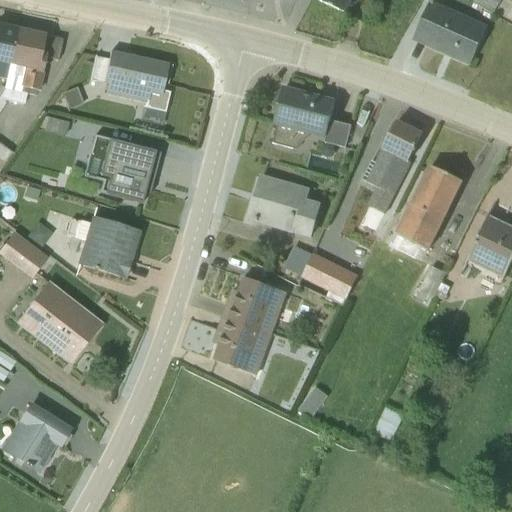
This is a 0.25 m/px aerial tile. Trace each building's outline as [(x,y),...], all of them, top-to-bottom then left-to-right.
[(317,0),(317,2),(346,15),(352,0),(317,0)] [(490,0),(476,0),(473,6),(493,17),(499,5),(490,0)] [(430,4),(412,43),(470,69),(487,28),(430,4)] [(0,82),(3,83),(14,30),(0,27),(0,82)] [(55,62),(59,43),(43,39),(44,37),(14,30),(3,83),(2,91),(0,94),(0,168),(9,155),(0,148),(0,110),(3,105),(4,103),(21,107),(23,96),(33,98),(34,93),(36,94),(43,60),(55,62)] [(106,62),(92,59),(88,83),(105,87),(103,97),(142,105),(139,124),(159,129),(167,95),(159,93),(161,86),(165,87),(169,68),(107,55),(106,62)] [(81,107),(74,90),(60,95),(67,113),(81,107)] [(278,127),(273,146),(296,152),(309,140),(310,137),(326,141),(324,145),(346,151),(351,130),(330,123),(334,105),(321,101),(283,91),(274,126),(278,127)] [(363,183),(380,191),(382,188),(395,194),(412,166),(409,163),(422,136),(397,123),(376,165),(375,165),(372,163),(363,183)] [(157,157),(91,140),(81,179),(100,184),(97,196),(138,206),(144,185),(149,186),(157,157)] [(428,255),(463,185),(429,168),(395,239),(428,255)] [(247,223),(311,241),(321,206),(307,202),(310,191),(260,177),(247,223)] [(511,261),(511,230),(488,219),(466,262),(503,281),(511,261)] [(86,227),(69,222),(64,238),(81,243),(74,267),(121,281),(135,235),(89,220),(86,227)] [(11,236),(0,250),(0,261),(28,281),(43,260),(11,236)] [(312,258),(295,249),(284,270),(302,279),(312,258)] [(356,279),(313,256),(302,279),(345,302),(356,279)] [(415,300),(430,307),(446,276),(431,269),(415,300)] [(232,293),(223,319),(273,336),(286,296),(243,280),(237,295),(232,293)] [(45,284),(12,326),(67,368),(99,326),(45,284)] [(451,290),(441,286),(435,299),(444,303),(451,290)] [(273,336),(223,319),(213,346),(219,348),(214,363),(257,378),(273,336)] [(12,364),(0,356),(0,368),(6,373),(12,364)] [(327,400),(316,391),(299,413),(310,422),(327,400)] [(27,406),(0,448),(0,454),(34,474),(52,446),(56,448),(65,433),(27,406)] [(403,419),(386,410),(373,436),(390,444),(403,419)] [(410,457),(406,467),(425,474),(428,465),(410,457)]
